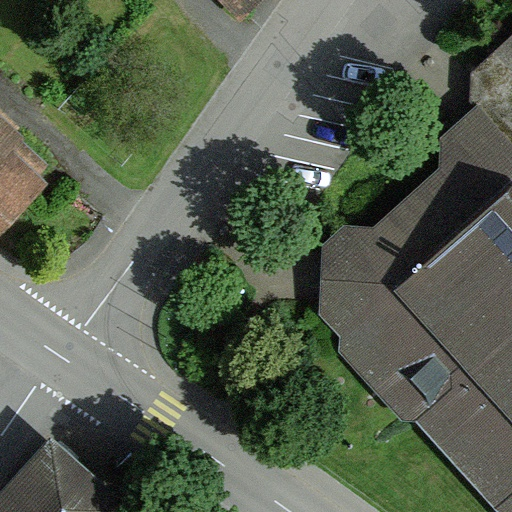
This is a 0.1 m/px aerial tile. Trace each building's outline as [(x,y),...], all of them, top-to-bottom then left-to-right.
[(257,0),(226,0),(241,15),(257,0)] [(511,36),(492,55),(511,76),(511,36)] [(0,211),(42,167),(7,133),(0,140),(0,211)] [(339,350),(399,415),(416,416),(503,511),(511,511),(511,189),(505,182),(340,331),(339,350)] [(0,498),(0,511),(109,511),(112,510),(44,449),(0,498)]
